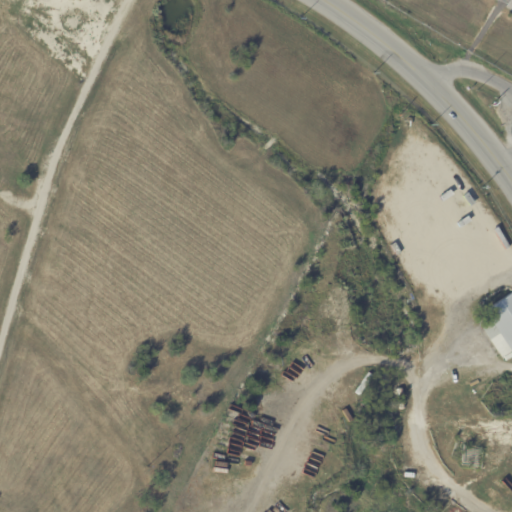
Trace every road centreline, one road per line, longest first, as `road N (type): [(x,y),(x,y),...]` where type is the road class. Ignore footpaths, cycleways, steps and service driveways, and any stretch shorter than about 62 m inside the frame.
road 1 (residential): [(140,0),(0,332)]
road 2 (secondary): [(332,0),(430,80),(511,181)]
